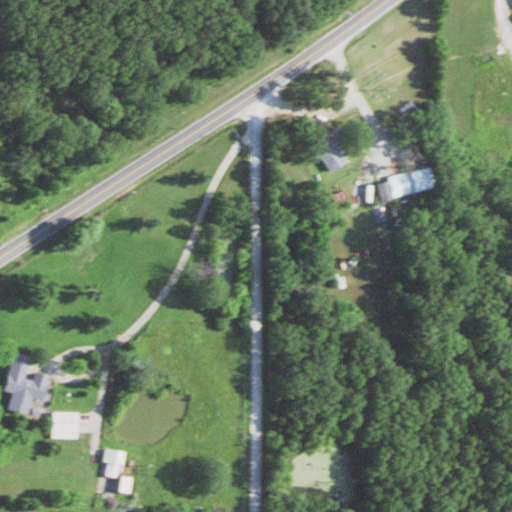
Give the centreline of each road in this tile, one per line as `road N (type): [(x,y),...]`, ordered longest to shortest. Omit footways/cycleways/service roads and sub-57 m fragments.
road 1 (secondary): [(0,256),(385,0)]
road 2 (residential): [(261,89),(256,511)]
